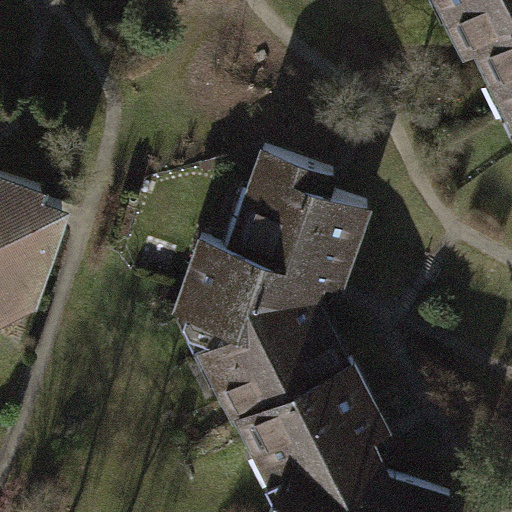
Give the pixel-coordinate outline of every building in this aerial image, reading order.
[(474,37),(511,18),(511,0),(445,0),(465,41),(474,37)] [(511,18),(474,37),(511,113),(511,18)] [(235,409),(344,357),(312,293),(319,272),(338,279),(364,200),(324,186),(330,167),(260,144),(228,241),(198,231),(174,301),(185,305),(235,409)] [(0,312),(34,295),(62,198),(38,191),(41,181),(0,168),(0,312)] [(382,468),(365,432),(384,423),(350,354),(344,357),(235,409),(275,492),(268,511),(442,511),(450,490),(382,468)]
